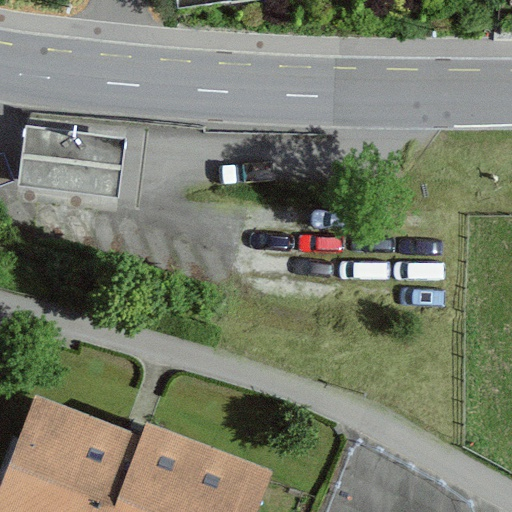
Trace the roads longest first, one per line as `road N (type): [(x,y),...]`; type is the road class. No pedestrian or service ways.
road 1 (residential): [(0,305),(297,389),(511,497)]
road 2 (secondary): [(511,98),(215,91),(0,70)]
